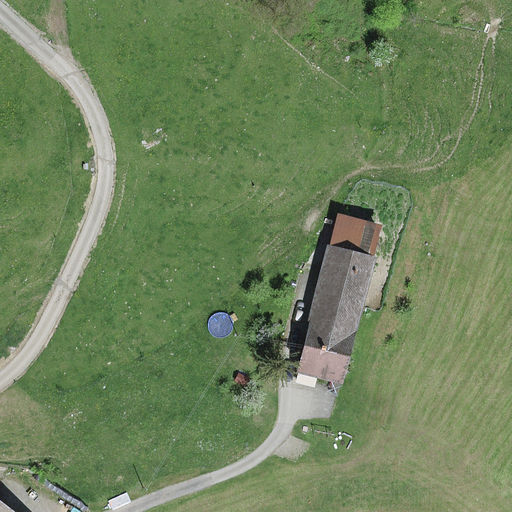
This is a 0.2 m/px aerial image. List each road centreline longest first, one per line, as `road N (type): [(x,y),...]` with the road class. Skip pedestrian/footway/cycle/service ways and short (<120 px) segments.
road 1 (track): [(0,15),(82,88),(107,156),(95,221),(40,336),(0,381)]
road 2 (track): [(136,511),(230,473),(283,437),(295,396)]
